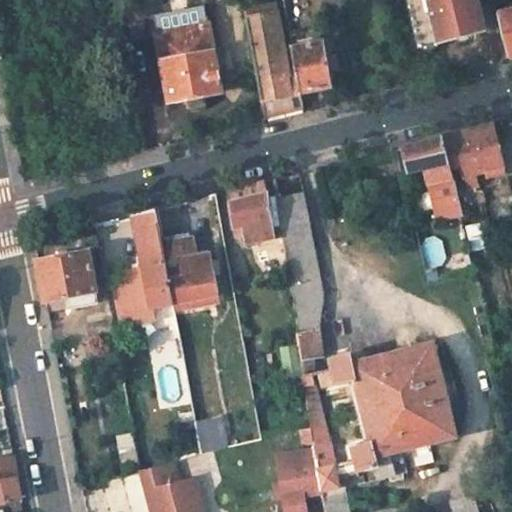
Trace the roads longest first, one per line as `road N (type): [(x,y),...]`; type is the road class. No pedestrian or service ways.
road 1 (unclassified): [(0,218),(511,88)]
road 2 (unclassified): [(0,219),(56,511)]
